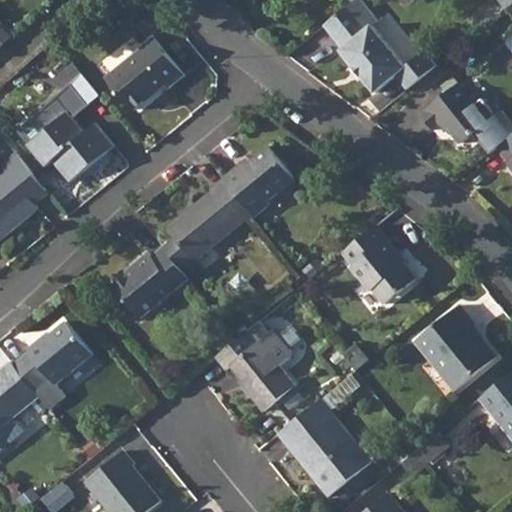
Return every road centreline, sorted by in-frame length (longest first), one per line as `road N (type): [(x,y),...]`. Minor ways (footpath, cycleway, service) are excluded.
road 1 (residential): [(267,72),(0,302)]
road 2 (residential): [(511,270),(458,216),(267,72)]
